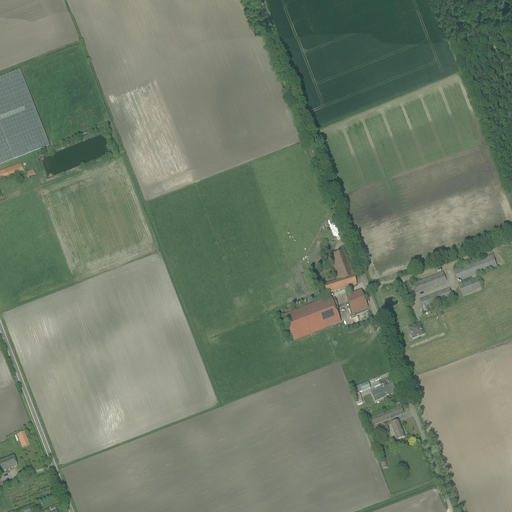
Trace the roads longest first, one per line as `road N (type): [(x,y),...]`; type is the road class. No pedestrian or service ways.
road 1 (track): [(441,483),(254,0)]
road 2 (unclassified): [(72,511),(0,323)]
